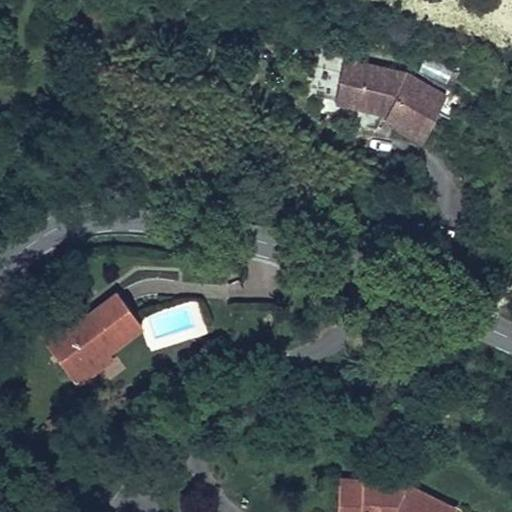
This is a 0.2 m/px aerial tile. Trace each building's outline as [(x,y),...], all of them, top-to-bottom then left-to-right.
[(132,48),(137,21),(60,8),(56,36),(132,48)] [(403,75),(346,63),(339,104),(389,117),(387,123),(403,131),(416,137),(438,95),(403,75)] [(141,326),(117,293),(84,317),(70,328),(64,319),(47,331),(64,355),(57,360),(71,378),(108,350),(141,326)] [(84,317),(79,308),(64,319),(70,328),(84,317)] [(64,355),(47,331),(40,337),(57,360),(64,355)] [(112,356),(108,350),(71,378),(76,385),(112,356)] [(446,511),(450,506),(400,479),(332,478),(331,511),(446,511)]
